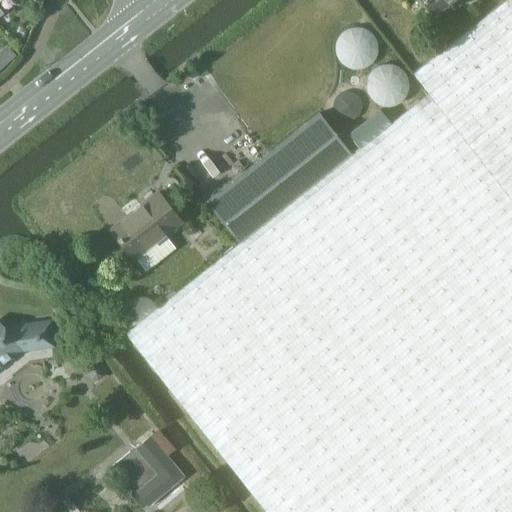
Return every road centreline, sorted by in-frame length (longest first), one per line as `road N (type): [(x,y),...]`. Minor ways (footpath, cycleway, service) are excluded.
road 1 (secondary): [(0,144),(175,6)]
road 2 (secondary): [(145,0),(0,114)]
road 3 (unknown): [(120,49),(208,166)]
